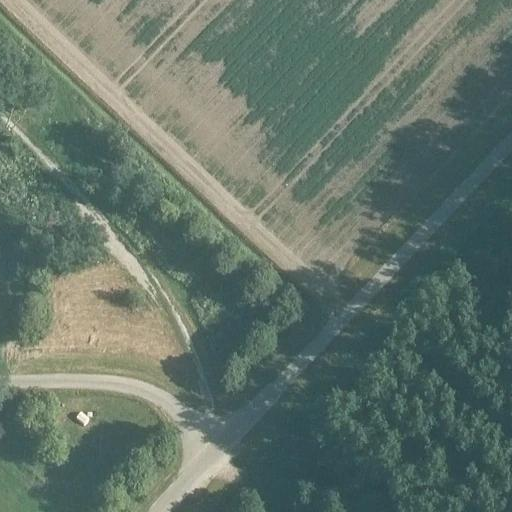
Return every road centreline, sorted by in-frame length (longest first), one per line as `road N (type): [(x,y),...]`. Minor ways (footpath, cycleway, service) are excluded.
road 1 (tertiary): [(157,511),(511,138)]
road 2 (track): [(210,191),(353,304)]
